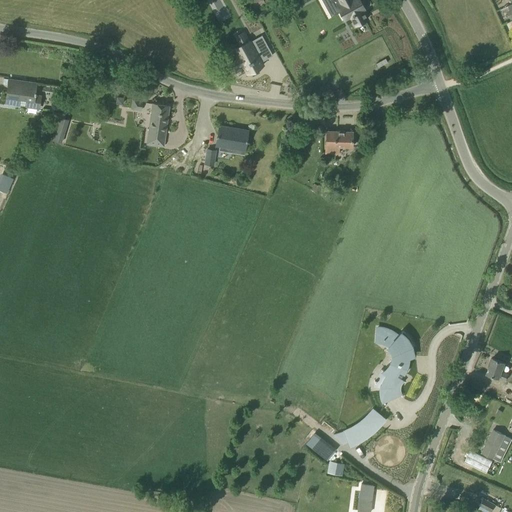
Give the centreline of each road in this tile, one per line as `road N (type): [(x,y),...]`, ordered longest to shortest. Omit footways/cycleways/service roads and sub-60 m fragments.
road 1 (unclassified): [(0,29),(92,44),(176,85),(252,100),(354,106),(440,86)]
road 2 (unclassified): [(415,511),(511,237)]
road 3 (unclassified): [(511,205),(469,169),(440,86)]
